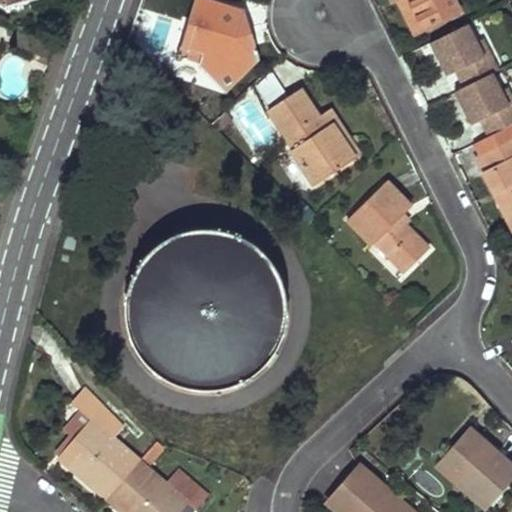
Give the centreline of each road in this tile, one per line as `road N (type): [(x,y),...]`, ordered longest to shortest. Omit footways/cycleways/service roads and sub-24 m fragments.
road 1 (residential): [(452,326),(477,285),(478,237),(377,51),(321,13)]
road 2 (tertiary): [(0,338),(38,192),(107,0)]
road 3 (residential): [(452,326),(307,463),(287,511)]
